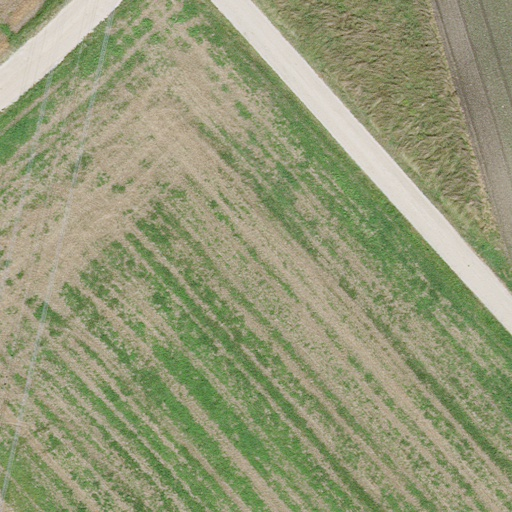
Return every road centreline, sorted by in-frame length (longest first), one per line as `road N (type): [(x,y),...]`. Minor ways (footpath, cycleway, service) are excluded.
road 1 (track): [(221,0),(511,315)]
road 2 (track): [(0,87),(95,0)]
